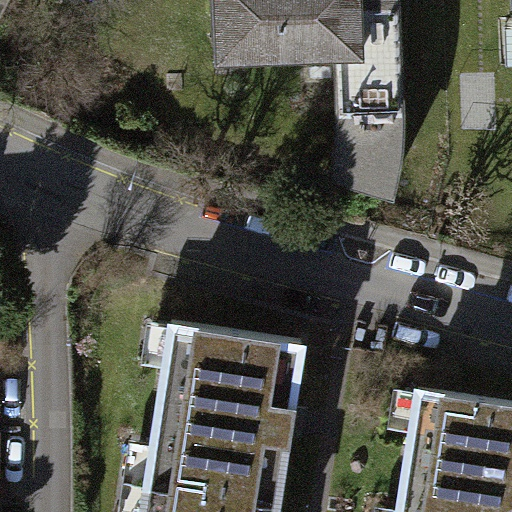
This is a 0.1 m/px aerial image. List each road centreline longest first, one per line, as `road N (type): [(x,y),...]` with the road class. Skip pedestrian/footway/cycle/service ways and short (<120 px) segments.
road 1 (residential): [(45,180),(511,315)]
road 2 (residential): [(45,180),(46,511)]
